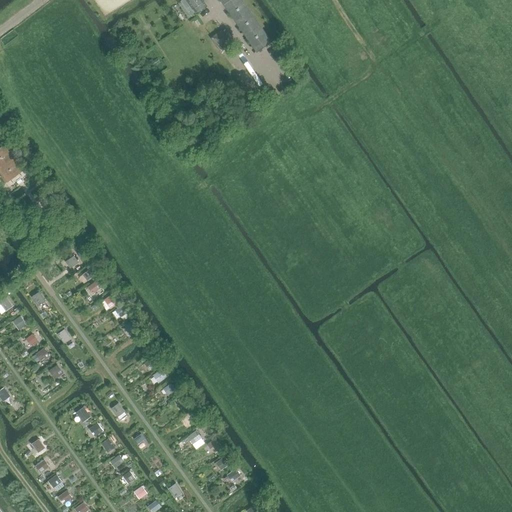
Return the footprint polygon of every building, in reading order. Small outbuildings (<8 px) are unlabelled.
[(204,1),(203,0),(181,0),(181,1),(185,6),(189,3),(196,14),(208,6),(204,1)] [(259,23),(242,0),(220,0),(245,34),(253,46),(258,53),(272,44),(266,36),(267,36),(259,24),(259,23)] [(153,58),(148,60),(154,69),(158,66),(157,64),(160,62),(156,58),(154,59),(153,58)] [(16,149),(16,148),(10,141),(0,149),(0,170),(8,182),(24,170),(11,152),(16,149)] [(71,267),(80,261),(75,254),(66,261),(71,267)] [(92,267),(83,274),(89,280),(97,274),(92,267)] [(93,294),(103,287),(97,281),(88,287),(93,294)] [(32,296),(39,306),(46,301),(40,291),(32,296)] [(112,308),(120,302),(114,293),(106,299),(112,308)] [(2,304),(7,312),(14,307),(9,300),(2,304)] [(123,305),(115,310),(121,318),(128,313),(123,305)] [(13,321),(19,330),(27,324),(21,315),(13,321)] [(139,329),(133,321),(125,326),(131,334),(139,329)] [(72,338),(66,329),(58,335),(65,343),(72,338)] [(27,339),(33,348),(41,342),(34,333),(27,339)] [(51,356),(45,348),(36,354),(41,360),(45,358),(46,360),(51,356)] [(154,357),(145,363),(150,370),(158,364),(154,357)] [(64,374),(58,365),(51,370),(57,379),(64,374)] [(159,382),(168,376),(163,369),(154,375),(159,382)] [(169,395),(173,392),(177,390),(171,383),(164,389),(169,395)] [(12,396),(9,392),(5,387),(0,390),(0,396),(4,402),(12,396)] [(184,397),(177,402),(183,409),(189,405),(184,397)] [(112,408),(118,417),(125,412),(119,403),(112,408)] [(84,422),(91,417),(85,408),(77,414),(84,422)] [(193,413),(186,418),(191,424),(197,419),(193,413)] [(95,437),(104,430),(98,422),(89,429),(95,437)] [(193,444),(202,438),(197,430),(188,437),(193,444)] [(145,440),(141,434),(134,438),(138,445),(145,440)] [(38,453),(48,446),(42,437),(32,444),(38,453)] [(102,444),(108,452),(116,447),(109,438),(102,444)] [(213,453),(220,448),(214,439),(207,444),(213,453)] [(113,460),(119,467),(126,462),(121,454),(113,460)] [(47,468),(56,462),(51,456),(42,462),(47,468)] [(221,470),(231,464),(225,456),(216,463),(221,470)] [(230,475),(235,481),(242,476),(237,469),(230,475)] [(129,484),(136,479),(130,471),(123,476),(129,484)] [(54,488),(63,482),(57,474),(48,481),(54,488)] [(183,492),(177,483),(169,488),(176,497),(183,492)] [(141,498),(148,493),(143,486),(136,491),(141,498)] [(68,490),(59,497),(64,504),(73,498),(68,490)] [(152,511),(155,511),(163,507),(158,500),(149,507),(152,511)] [(84,502),(75,508),(77,511),(86,511),(90,510),(84,502)]
